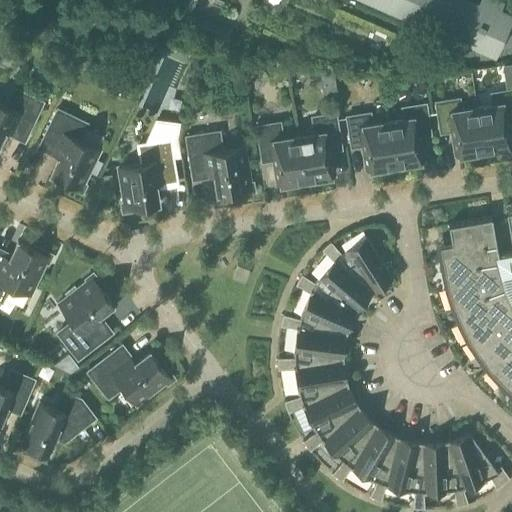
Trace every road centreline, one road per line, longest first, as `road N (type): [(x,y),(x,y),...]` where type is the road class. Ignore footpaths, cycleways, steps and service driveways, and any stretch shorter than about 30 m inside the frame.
road 1 (residential): [(511,430),(463,391),(416,395),(390,367),(396,330),(419,302),(404,200)]
road 2 (residential): [(120,247),(404,200)]
road 3 (residential): [(216,375),(71,483),(40,482),(0,465)]
road 4 (unclassified): [(322,511),(216,375)]
road 5 (unclassified): [(216,375),(120,247)]
road 6 (residential): [(0,189),(120,247)]
